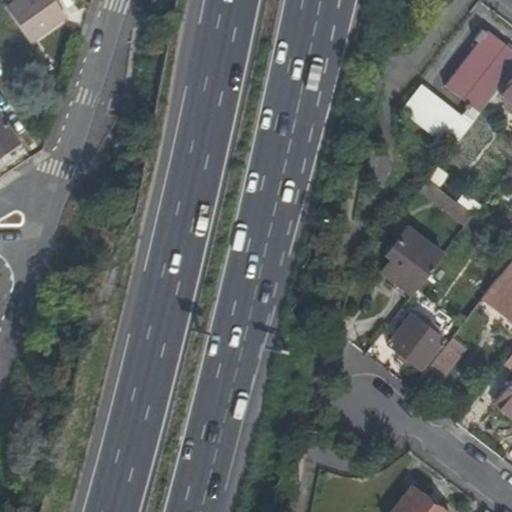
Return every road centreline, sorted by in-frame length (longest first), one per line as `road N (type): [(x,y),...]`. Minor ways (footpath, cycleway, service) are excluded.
road 1 (motorway): [(191,511),(309,0)]
road 2 (motorway): [(229,0),(112,511)]
road 3 (residential): [(336,370),(511,502)]
road 4 (residential): [(123,0),(77,143)]
road 5 (residential): [(0,363),(31,247)]
